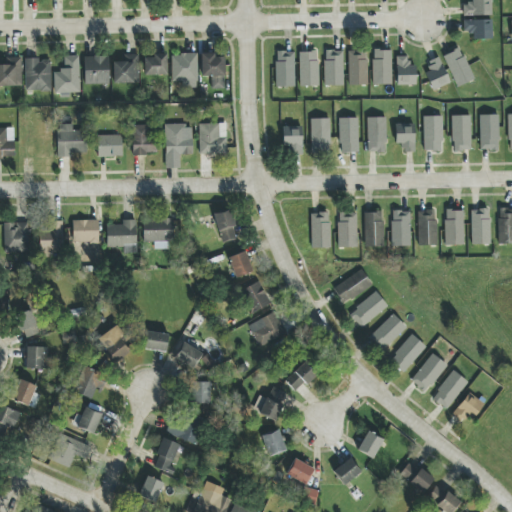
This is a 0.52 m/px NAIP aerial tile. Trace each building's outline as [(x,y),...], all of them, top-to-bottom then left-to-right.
[(492,15),(491,0),(471,0),(472,4),(463,4),(463,16),(492,15)] [(492,39),(492,20),(463,21),(463,32),(473,32),(473,40),(492,39)] [(443,56),(457,87),(474,79),(460,48),(443,56)] [(391,50),(373,50),(372,85),(391,85),(391,50)] [(317,51),(299,52),(299,87),(318,86),(317,51)] [(323,86),(343,86),(343,51),(324,51),(323,86)] [(348,51),(349,86),(367,85),(366,51),(348,51)] [(294,52),(275,52),(276,87),(295,87),(294,52)] [(200,77),(211,77),(211,89),(224,90),(224,57),(215,57),(215,54),(201,53),(200,77)] [(139,54),(120,55),(121,61),(112,61),(112,84),(139,84),(139,54)] [(144,75),(166,76),(166,54),(152,54),(152,58),(144,57),(144,75)] [(197,54),(171,54),(171,82),(182,82),(182,88),(197,88),(197,54)] [(54,71),(54,94),(80,93),(79,56),(64,56),(64,71),(54,71)] [(109,84),(108,57),(84,57),(84,85),(109,84)] [(416,85),(415,65),(408,66),(408,57),(396,57),(396,86),(416,85)] [(423,64),(434,90),(450,84),(439,57),(423,64)] [(0,65),(0,86),(21,87),(21,58),(9,58),(9,65),(0,65)] [(51,60),(25,59),(25,91),(50,92),(51,60)] [(480,115),(479,150),(498,151),(499,115),(480,115)] [(441,116),(423,117),(423,152),(442,152),(441,116)] [(471,151),(470,116),(451,116),(452,151),(471,151)] [(339,118),(339,154),(358,153),(358,118),(339,118)] [(386,153),(385,118),(367,118),(368,154),(386,153)] [(329,119),(310,119),(311,153),(330,153),(329,119)] [(192,155),(191,128),(184,128),(184,124),(164,125),(165,169),(180,169),(179,155),(192,155)] [(199,155),(226,154),(226,124),(198,124),(199,155)] [(395,144),(402,144),(402,153),(414,152),(414,124),(395,125),(395,144)] [(57,158),(71,158),(71,153),(86,153),(86,131),(72,131),(72,125),(57,125),(57,158)] [(132,155),(153,155),(153,126),(131,126),(132,155)] [(302,155),(301,127),(284,127),(284,155),(302,155)] [(0,158),(14,158),(13,128),(0,128),(0,158)] [(98,158),(122,157),(121,135),(97,136),(98,158)] [(511,244),(511,208),(498,209),(498,245),(511,244)] [(490,245),(489,209),(471,210),(471,245),(490,245)] [(463,210),(444,210),(444,245),(464,245),(463,210)] [(219,242),(235,240),(232,211),(215,213),(219,242)] [(436,246),(436,211),(417,211),(418,246),(436,246)] [(337,212),(338,248),(357,247),(356,212),(337,212)] [(392,247),(410,246),(410,212),(391,212),(392,247)] [(311,248),(329,248),(329,213),(310,213),(311,248)] [(365,247),(383,247),(383,213),(364,213),(365,247)] [(171,219),(142,220),(143,243),(153,242),(153,249),(172,249),(171,219)] [(106,225),(106,247),(123,247),(123,254),(137,254),(136,220),(122,221),(122,225),(106,225)] [(98,221),(72,221),(73,244),(98,243),(98,221)] [(39,253),(63,252),(62,222),(38,223),(39,253)] [(28,223),(3,224),(4,254),(29,253),(28,223)] [(252,272),(244,252),(227,259),(236,278),(252,272)] [(342,303),(372,287),(363,271),(333,287),(342,303)] [(270,305),(259,281),(240,290),(251,314),(270,305)] [(361,328),(387,307),(375,292),(349,313),(361,328)] [(0,312),(8,312),(8,294),(0,294),(0,312)] [(25,338),(39,334),(32,310),(14,315),(20,332),(23,331),(25,338)] [(257,347),(285,335),(276,313),(248,325),(257,347)] [(406,328),(392,314),(368,338),(381,351),(406,328)] [(130,352),(120,339),(124,335),(116,325),(95,341),(114,365),(130,352)] [(62,330),(63,345),(79,344),(78,330),(62,330)] [(166,352),(167,334),(146,333),(145,350),(166,352)] [(402,373),(426,348),(412,335),(388,359),(402,373)] [(173,359),(193,370),(202,353),(182,343),(173,359)] [(46,369),(47,348),(26,347),(25,369),(46,369)] [(410,383),(426,394),(446,364),(430,354),(410,383)] [(285,380),(294,391),(304,382),(306,385),(316,376),(304,363),(285,380)] [(92,399),(95,389),(101,391),(106,374),(82,367),(74,393),(92,399)] [(432,401),(448,410),(466,381),(451,371),(432,401)] [(12,400),(34,409),(42,391),(19,382),(12,400)] [(210,383),(192,382),(191,404),(209,404),(210,383)] [(257,398),(253,413),(276,421),(285,392),(270,388),(266,400),(257,398)] [(483,406),(469,394),(451,415),(464,427),(483,406)] [(0,437),(9,440),(18,412),(0,406),(0,437)] [(93,434),(102,415),(85,407),(81,416),(76,414),(71,425),(93,434)] [(181,442),(198,443),(201,415),(185,414),(181,442)] [(286,451),(278,431),(261,437),(268,457),(286,451)] [(357,451),(373,459),(383,439),(367,432),(357,451)] [(74,456),(86,460),(91,447),(61,435),(50,461),(69,469),(74,456)] [(174,467),(172,466),(178,444),(162,439),(153,469),(172,474),(174,467)] [(360,472),(349,459),(333,472),(344,486),(360,472)] [(306,485),(314,469),(294,460),(286,476),(306,485)] [(399,475),(422,493),(432,481),(409,462),(399,475)] [(164,484),(147,476),(138,496),(155,504),(164,484)] [(426,498),(443,511),(452,511),(459,503),(436,485),(426,498)] [(224,511),(230,500),(202,488),(192,511),(224,511)]
